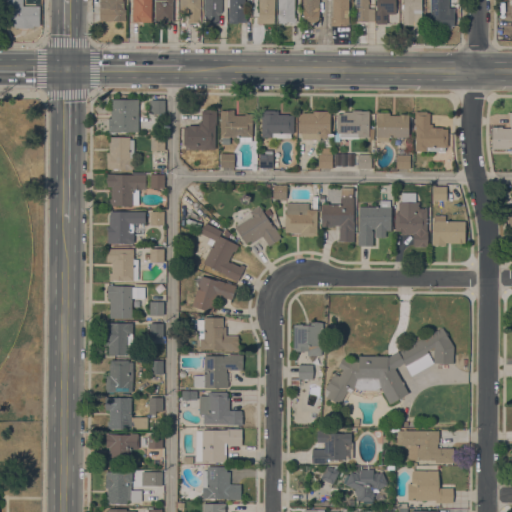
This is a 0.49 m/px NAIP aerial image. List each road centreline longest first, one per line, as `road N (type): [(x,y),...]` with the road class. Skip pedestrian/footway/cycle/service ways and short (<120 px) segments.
road 1 (residential): [(484,511),(487,235),(469,139),(477,0)]
road 2 (secondary): [(185,67),(511,69)]
road 3 (secondary): [(60,511),(64,221)]
road 4 (residential): [(271,511),(273,299),(285,282)]
road 5 (residential): [(285,282),(302,275),(487,277)]
road 6 (secondary): [(64,221),(66,66)]
